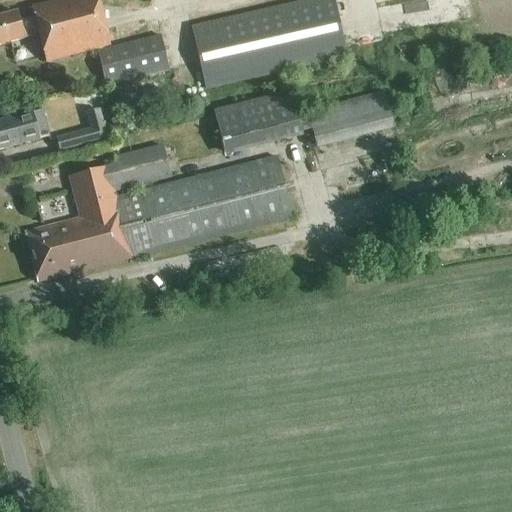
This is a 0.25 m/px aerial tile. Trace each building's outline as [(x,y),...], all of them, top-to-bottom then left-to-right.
[(16,13),(0,16),(0,45),(39,36),(46,63),(96,50),(110,46),(97,0),(59,0),(31,7),(34,17),(18,21),(16,13)] [(320,0),(192,29),(205,90),(347,57),(333,0),(320,0)] [(133,43),(97,52),(106,87),(169,71),(160,36),(133,43)] [(129,113),(125,96),(122,85),(99,91),(107,120),(129,113)] [(125,96),(129,113),(130,115),(167,106),(162,86),(125,96)] [(296,115),(301,133),(310,130),(316,150),(394,130),(384,92),(296,115)] [(301,133),(296,115),(291,95),(214,115),(225,156),(301,135),(301,133)] [(55,139),(59,153),(107,140),(99,110),(85,113),(90,129),(55,139)] [(34,113),(0,121),(0,150),(41,140),(50,137),(43,111),(34,113)] [(24,234),(37,284),(131,259),(118,208),(117,208),(112,191),(169,176),(161,145),(113,158),(115,164),(66,177),(77,220),(24,234)] [(137,195),(152,253),(292,218),(277,160),(137,195)]
